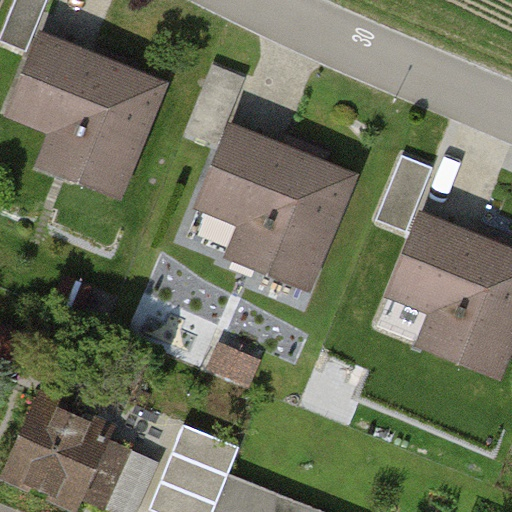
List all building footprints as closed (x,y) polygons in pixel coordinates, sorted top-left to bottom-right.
[(0,0),(0,45),(17,0),(0,0)] [(205,86),(72,34),(35,128),(83,146),(72,176),(157,209),(205,86)] [(393,191),(267,136),(229,223),(271,242),(259,269),(343,306),(393,191)] [(511,239),(452,218),(417,310),(462,327),(447,367),(511,391),(511,239)] [(133,511),(158,452),(57,412),(24,495),(66,511),(133,511)] [(294,511),(237,490),(228,511),(294,511)]
